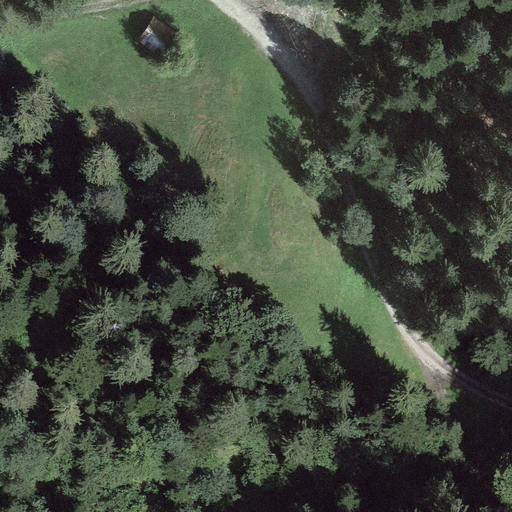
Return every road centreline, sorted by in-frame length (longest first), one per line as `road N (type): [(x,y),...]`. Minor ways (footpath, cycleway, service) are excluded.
road 1 (track): [(511,404),(439,360),(399,311),(312,89),(225,0)]
road 2 (track): [(393,511),(439,360)]
road 3 (track): [(432,393),(464,431),(501,511)]
